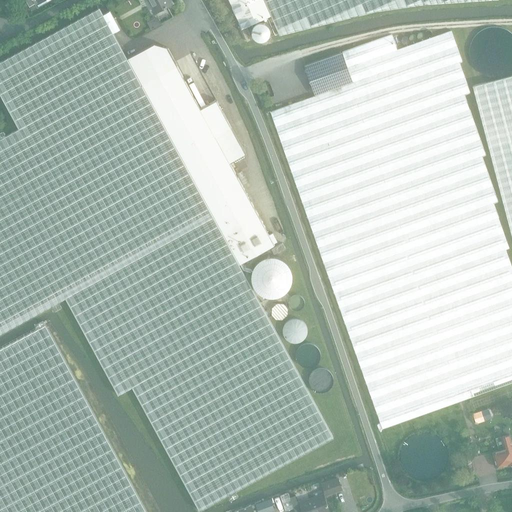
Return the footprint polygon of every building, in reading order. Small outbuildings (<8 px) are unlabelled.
[(148,0),(156,13),(172,4),(169,0),(148,0)] [(228,0),(241,29),(271,16),(264,0),(228,0)] [(264,0),(271,16),(279,35),(373,12),(425,4),(496,0),(264,0)] [(333,437),(239,264),(141,85),(113,33),(103,14),(100,9),(21,52),(0,63),(0,95),(18,129),(0,138),(0,335),(35,317),(60,303),(59,301),(65,297),(118,394),(132,386),(199,510),(333,437)] [(110,10),(103,14),(113,33),(120,29),(110,10)] [(247,28),(241,30),(247,42),(252,39),(247,28)] [(354,82),(315,97),(307,99),(271,113),(296,184),(382,428),(511,382),(511,264),(492,203),(499,201),(491,184),(481,156),(485,154),(463,94),(469,92),(458,62),(461,61),(451,32),(397,50),(391,35),(343,52),(354,82)] [(154,44),(127,58),(141,85),(195,184),(239,264),(274,245),(241,184),(230,163),(244,156),(220,108),(220,107),(216,100),(201,109),(177,65),(167,48),(154,44)] [(304,66),(315,97),(354,82),(343,52),(304,66)] [(511,235),(511,75),(474,86),(481,112),(492,158),(499,184),(511,235)] [(282,243),(271,249),(274,254),(285,248),(282,243)] [(147,511),(46,322),(0,346),(0,511),(147,511)] [(472,400),(466,403),(468,411),(475,409),(472,400)] [(472,413),(476,424),(492,419),(488,408),(472,413)] [(498,449),(492,451),(496,467),(508,464),(510,466),(511,465),(511,448),(508,435),(495,438),(498,449)] [(342,490),(337,477),(321,483),(326,496),(342,490)] [(288,493),(280,496),(285,511),(289,509),(293,508),(289,497),(288,493)] [(295,495),(289,497),(293,508),(294,511),(326,511),(329,511),(323,493),(299,501),(299,502),(297,503),(295,495)] [(270,499),(256,504),(259,511),(258,511),(267,511),(274,510),(270,499)]
